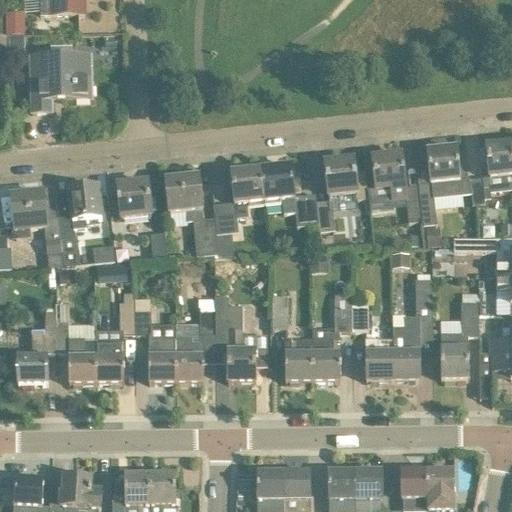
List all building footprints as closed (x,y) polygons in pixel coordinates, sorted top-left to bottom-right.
[(40,19),(52,19),(84,18),(83,0),(35,0),(36,2),(40,2),(40,10),(36,10),(36,15),(40,15),(40,19)] [(25,16),(8,15),(6,37),(24,38),(25,16)] [(31,62),(31,98),(32,118),(52,117),(52,105),(92,104),(91,60),(90,60),(90,66),(51,67),(51,61),(31,62)] [(486,150),(488,169),(489,183),(500,181),(502,195),(511,194),(511,149),(511,147),(486,150)] [(433,193),(419,194),(422,226),(422,227),(423,232),(437,230),(434,203),(471,199),(469,185),(460,186),(456,153),(427,157),(430,189),(432,188),(433,193)] [(422,226),(419,194),(418,189),(405,190),(402,160),(372,163),(375,195),(391,193),(393,204),(406,203),(408,228),(422,226)] [(367,203),(364,176),(355,177),(354,165),(325,168),(328,200),(356,197),(356,205),(367,203)] [(301,201),(301,202),(295,203),(291,171),(261,175),(264,206),(281,204),(283,218),(296,217),(298,232),(319,229),(316,208),(315,199),(301,201)] [(213,211),(215,224),(216,239),(238,237),(236,224),(248,222),(246,208),(264,206),(261,175),(231,178),(234,209),(213,211)] [(219,260),(216,239),(215,224),(203,226),(198,181),(166,185),(170,219),(186,217),(187,227),(193,227),(194,237),(197,262),(219,260)] [(469,185),(471,199),(472,210),(485,209),(482,183),(469,185)] [(151,221),(150,207),(148,187),(118,190),(119,205),(117,205),(118,209),(120,209),(121,224),(151,221)] [(61,244),(60,244),(63,272),(80,270),(77,242),(75,243),(74,235),(87,233),(86,225),(102,223),(98,192),(69,195),(70,203),(57,205),(56,205),(61,244)] [(56,205),(57,205),(56,198),(57,198),(57,197),(54,197),(55,198),(43,199),(43,198),(29,200),(29,201),(13,203),(13,201),(12,202),(15,236),(44,232),(46,246),(48,273),(63,272),(60,244),(61,244),(56,205)] [(316,208),(319,229),(319,237),(335,236),(331,206),(316,208)] [(150,240),(153,267),(167,266),(164,238),(150,240)] [(502,257),(502,244),(454,244),(454,257),(502,257)] [(95,267),(115,266),(114,251),(94,252),(95,267)] [(496,268),(496,282),(511,281),(511,255),(510,256),(510,257),(502,257),(503,268),(496,268)] [(97,269),(98,286),(126,284),(125,268),(97,269)] [(511,281),(496,282),(496,298),(510,298),(510,308),(502,308),(502,321),(511,321),(511,281)] [(405,333),(392,333),(393,358),(393,386),(421,386),(420,333),(432,333),(432,287),(416,287),(417,323),(405,324),(405,333)] [(120,341),(135,341),(135,317),(135,298),(124,298),(124,308),(120,308),(120,341)] [(288,301),(273,301),(272,334),(287,334),(288,301)] [(352,302),(334,302),(334,338),(352,337),(352,311),(352,302)] [(215,304),(215,316),(215,340),(228,340),(228,356),(227,356),(228,388),(256,388),(255,356),(242,356),(241,312),(228,312),(228,304),(215,304)] [(462,339),(440,339),(441,386),(469,385),(469,353),(469,342),(479,342),(478,308),(462,308),(462,339)] [(55,309),(55,326),(56,358),(69,358),(69,362),(69,377),(69,390),(96,389),(96,348),(69,349),(68,309),(55,309)] [(368,311),(352,311),(352,337),(368,337),(368,311)] [(56,359),(56,358),(55,326),(55,313),(45,313),(45,336),(32,336),(32,362),(18,362),(18,375),(16,375),(16,379),(18,379),(18,391),(48,390),(47,359),(56,359)] [(176,334),(176,348),(176,361),(176,389),(203,388),(203,376),(204,376),(204,360),(203,360),(203,341),(215,340),(215,316),(200,317),(200,333),(176,334)] [(150,317),(135,317),(135,341),(150,341),(150,317)] [(495,359),(511,358),(511,321),(502,321),(503,332),(510,332),(511,346),(495,346),(495,359)] [(366,387),(393,386),(393,358),(378,358),(378,344),(366,344),(366,359),(365,359),(366,387)] [(312,346),(295,346),(285,346),(285,359),(285,375),(286,375),(286,388),(313,387),(312,346)] [(340,387),(340,375),(340,359),(339,346),(312,346),(313,387),(340,387)] [(123,348),(96,348),(96,389),(123,389),(123,377),(124,377),(124,361),(123,361),(123,348)] [(149,377),(149,389),(176,389),(176,361),(176,348),(149,348),(149,361),(148,361),(149,377)] [(511,384),(511,358),(495,359),(479,359),(479,385),(492,385),(492,377),(511,377),(511,385),(511,384)] [(382,476),(355,477),(355,511),(379,511),(380,505),(382,504),(382,476)] [(402,511),(427,511),(427,476),(400,476),(401,504),(403,504),(402,511)] [(454,511),(454,476),(427,476),(427,511),(454,511)] [(283,511),(310,511),(311,477),(284,478),(283,511)] [(330,511),(355,511),(355,477),(328,477),(329,505),(331,505),(330,511)] [(283,511),(284,478),(257,478),(257,511),(283,511)] [(126,511),(127,511),(138,511),(137,511),(150,511),(150,479),(124,480),(125,506),(112,506),(112,511),(126,511)] [(175,511),(175,479),(150,479),(150,511),(175,511)] [(100,511),(102,494),(91,493),(92,483),(64,481),(63,496),(61,496),(60,510),(50,509),(49,511),(100,511)] [(47,511),(42,511),(43,485),(16,483),(14,511),(13,511),(47,511)]
